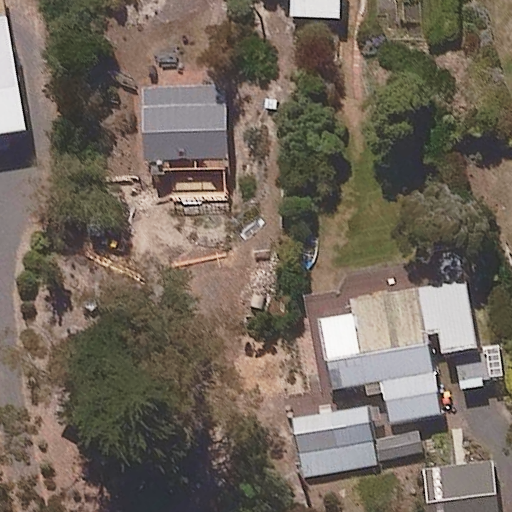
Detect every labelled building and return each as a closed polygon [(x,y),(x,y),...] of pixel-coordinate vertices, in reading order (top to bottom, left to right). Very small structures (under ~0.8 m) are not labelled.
[(297,0),(297,18),(345,20),(345,0),(297,0)] [(0,139),(33,134),(17,24),(0,26),(0,139)] [(229,86),(148,90),(152,177),(194,176),(195,196),(233,194),(229,86)] [(449,415),(438,339),(448,337),(451,355),(484,351),(474,285),(361,302),(364,318),(328,323),(337,390),(388,382),(394,422),(449,415)] [(500,355),(463,359),(466,386),(504,382),(500,355)] [(383,465),(374,408),(298,420),(307,476),(383,465)] [(503,511),(500,463),(440,468),(443,511),(503,511)]
